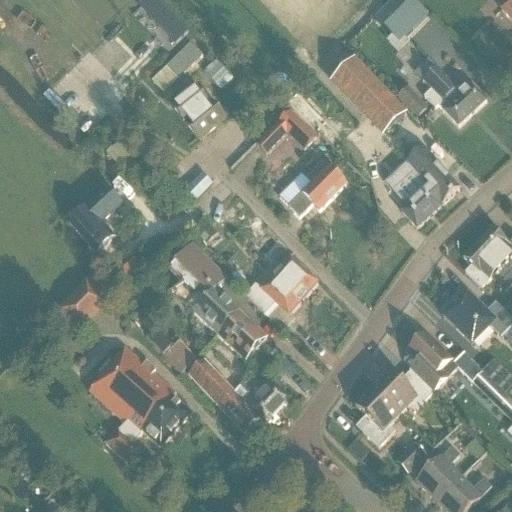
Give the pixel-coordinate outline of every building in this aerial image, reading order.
[(264,20),(281,7),(275,0),(259,13),(264,20)] [(411,0),(393,0),(374,21),(401,47),(430,18),(411,0)] [(511,3),(502,13),(511,23),(511,3)] [(179,82),(203,59),(191,47),(167,70),(179,82)] [(355,63),(336,81),(387,134),(406,116),(355,63)] [(423,84),(432,93),(424,100),(435,112),(438,109),(459,131),(487,104),(466,82),(457,91),(437,71),(423,84)] [(209,108),(196,92),(173,111),(199,143),(225,121),(212,106),(209,108)] [(417,99),(407,109),(419,122),(429,112),(417,99)] [(290,115),(278,127),(257,148),(267,159),(288,137),(305,153),(317,140),(290,115)] [(121,143),(111,131),(99,141),(105,149),(110,145),(114,149),(121,143)] [(135,156),(130,150),(120,159),(111,149),(105,154),(120,170),(127,163),(131,159),(135,156)] [(428,190),(420,198),(410,188),(392,204),(417,231),(441,210),(439,208),(441,205),(443,207),(460,192),(423,152),(413,161),(427,177),(421,183),(428,190)] [(320,214),(346,188),(324,165),(306,182),(303,179),(281,200),(300,220),(313,208),(320,214)] [(185,193),(196,204),(213,187),(202,177),(185,193)] [(123,209),(108,192),(70,228),(98,257),(115,241),(102,229),(123,209)] [(218,237),(209,227),(196,239),(206,249),(218,237)] [(511,258),(511,243),(509,246),(492,230),(464,260),(472,268),(465,276),(482,291),(511,258)] [(287,251),(280,243),(274,248),(282,256),(287,251)] [(194,316),(218,339),(239,316),(238,315),(239,314),(217,292),(227,282),(193,248),(170,273),(184,287),(168,299),(187,310),(194,316)] [(289,318),(318,285),(290,260),(261,292),(256,288),(245,299),(265,318),(276,306),(289,318)] [(121,267),(107,279),(123,297),(147,276),(134,262),(125,271),(121,267)] [(246,286),(244,274),(233,276),(235,288),(246,286)] [(112,302),(89,281),(55,317),(77,339),(112,302)] [(501,341),(511,329),(511,323),(496,307),(487,315),(467,295),(443,320),(472,348),(490,330),(501,341)] [(239,316),(218,339),(246,365),(267,342),(239,316)] [(172,348),(144,319),(134,328),(163,358),(170,351),(172,348)] [(411,375),(417,381),(433,397),(458,372),(453,367),(424,338),(407,356),(418,366),(409,374),(411,375)] [(172,353),(188,370),(196,362),(180,345),(172,353)] [(163,358),(162,358),(180,377),(188,370),(172,353),(170,351),(163,358)] [(90,395),(125,427),(120,433),(118,432),(105,447),(126,465),(140,450),(134,446),(143,436),(161,452),(192,417),(173,401),(176,397),(125,352),(98,381),(101,383),(90,395)] [(474,387),(485,377),(464,356),(453,367),(458,372),(474,388),(474,387)] [(266,379),(259,387),(251,379),(233,397),(226,390),(200,362),(184,376),(212,406),(245,438),(260,423),(266,429),(290,403),(283,396),(285,393),(275,383),(273,386),(266,379)] [(433,397),(417,381),(411,375),(401,385),(389,374),(372,391),(399,418),(410,407),(416,414),(433,397)] [(511,403),(485,377),(474,387),(511,425),(511,403)] [(389,429),(399,418),(372,391),(355,409),(372,426),(362,436),(379,452),(395,436),(389,429)] [(18,442),(13,448),(19,454),(24,448),(18,442)] [(426,459),(415,447),(396,465),(408,477),(426,459)] [(437,506),(461,481),(449,469),(459,459),(452,451),(442,462),(441,461),(416,486),(437,506)] [(24,468),(11,455),(4,461),(17,475),(24,468)] [(417,468),(410,476),(415,481),(422,473),(417,468)] [(473,493),(461,481),(437,506),(442,511),(470,511),(482,501),(481,501),(491,491),(483,483),(473,493)]
